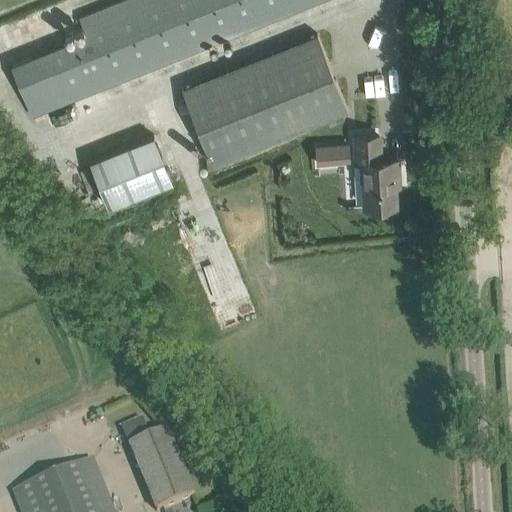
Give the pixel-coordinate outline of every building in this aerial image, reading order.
[(86,36),(12,66),(32,116),(321,0),(125,0),(79,19),(86,36)] [(314,37),(182,90),(212,164),(344,112),(314,37)] [(153,136),(90,161),(107,207),(171,181),(153,136)] [(393,176),(398,175),(397,159),(380,160),(379,136),(354,137),(356,163),(362,162),(364,206),(395,204),(393,176)] [(290,157),(292,174),(312,172),(310,155),(290,157)] [(105,429),(132,511),(133,511),(144,509),(122,441),(143,434),(138,419),(105,429)] [(13,492),(21,511),(113,511),(92,460),(13,492)] [(186,478),(149,493),(156,511),(193,496),(186,478)]
